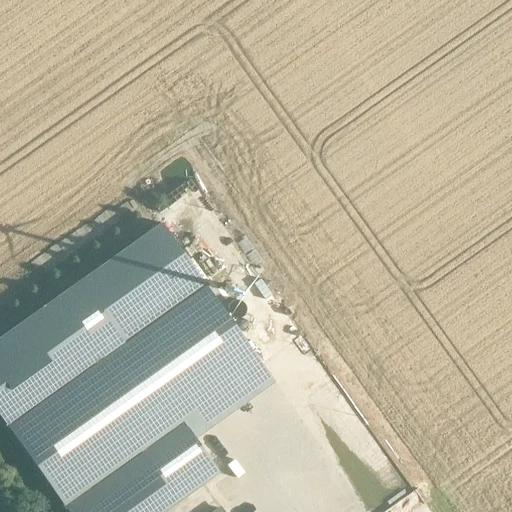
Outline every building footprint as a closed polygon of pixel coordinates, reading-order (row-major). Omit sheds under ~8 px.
[(160,223),(56,297),(99,358),(187,296),(192,304),(207,293),(202,285),(204,284),(160,223)] [(133,384),(94,403),(98,412),(132,446),(145,433),(169,421),(164,409),(178,403),(188,393),(185,387),(198,380),(204,374),(215,369),(209,364),(203,367),(195,351),(186,355),(195,374),(182,360),(180,361),(192,374),(194,378),(182,384),(176,377),(164,383),(148,399),(133,384)] [(73,357),(25,393),(27,398),(0,407),(0,419),(10,433),(19,430),(30,422),(27,418),(29,417),(20,405),(28,400),(33,416),(39,414),(46,409),(47,408),(66,394),(92,386),(90,381),(109,367),(86,374),(73,357)] [(121,511),(199,511),(217,495),(180,456),(121,511)] [(88,511),(79,493),(59,502),(63,511),(88,511)]
